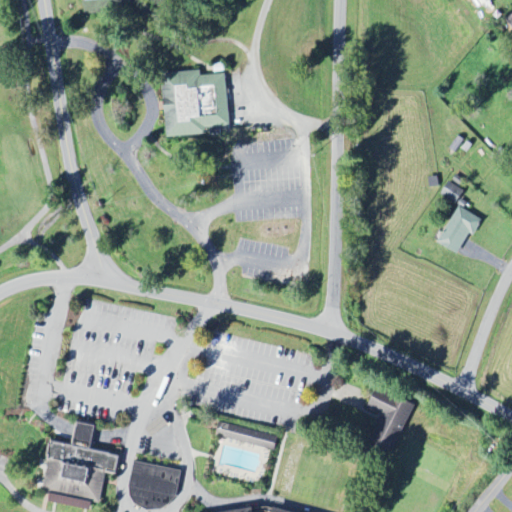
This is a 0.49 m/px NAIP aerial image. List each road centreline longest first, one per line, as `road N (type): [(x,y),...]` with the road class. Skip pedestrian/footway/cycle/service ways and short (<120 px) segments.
road 1 (tertiary): [(511,417),(377,351),(219,304),(61,277),(0,291)]
road 2 (residential): [(330,333),(341,0)]
road 3 (residential): [(103,281),(68,159),(45,0)]
road 4 (residential): [(188,487),(201,497),(319,511)]
road 5 (residential): [(462,391),(511,273)]
